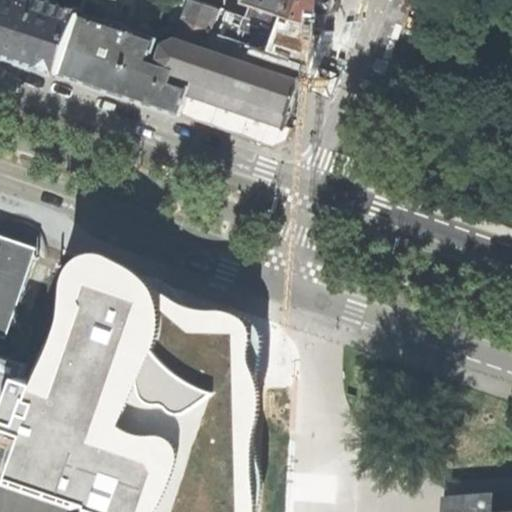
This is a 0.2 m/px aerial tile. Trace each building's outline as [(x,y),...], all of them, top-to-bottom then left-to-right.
[(0,0),(0,53),(22,61),(61,74),(82,13),(43,0),(41,0),(40,5),(24,0),(0,0)] [(108,90),(188,118),(197,91),(181,85),(185,72),(157,62),(165,37),(160,36),(155,34),(157,26),(124,16),(121,17),(112,14),(116,0),(86,0),(82,13),(61,74),(108,90)] [(181,0),(173,27),(211,39),(213,32),(216,24),(221,6),(201,0),(181,0)] [(339,0),(250,0),(250,2),(252,3),(329,28),(339,0)] [(242,33),(216,24),(213,32),(315,67),(323,44),(329,28),(252,3),(242,33)] [(211,39),(173,27),(160,36),(165,37),(157,62),(185,72),(181,85),(197,91),(188,118),(274,147),(287,140),(292,127),(287,125),(291,113),(297,115),(298,113),(296,112),(297,108),(296,108),(296,106),(295,106),(295,105),(294,104),(298,95),(300,89),(301,90),(301,89),(303,89),(303,88),(304,88),(306,84),(308,85),(309,83),(304,81),(309,68),(314,70),(315,67),(213,32),(211,39)] [(0,444),(7,424),(22,379),(28,364),(23,362),(18,360),(27,332),(21,321),(31,282),(38,256),(0,243),(0,444)] [(239,511),(246,497),(247,385),(246,356),(202,334),(125,281),(89,276),(51,390),(28,364),(22,379),(7,424),(0,444),(0,482),(90,511),(239,511)] [(511,511),(511,492),(444,495),(443,511),(511,511)]
